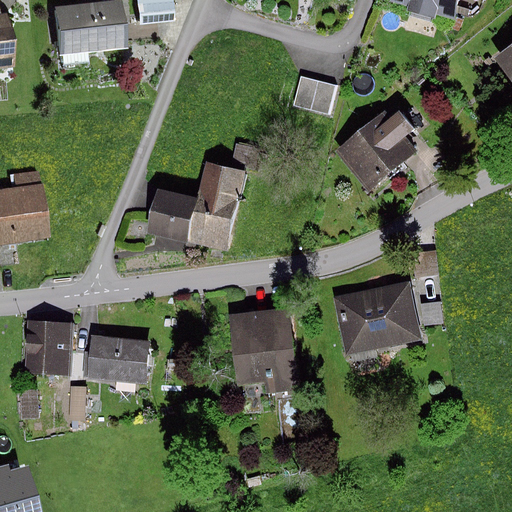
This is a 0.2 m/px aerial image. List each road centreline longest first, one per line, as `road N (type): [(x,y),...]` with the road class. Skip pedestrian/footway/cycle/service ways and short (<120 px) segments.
road 1 (residential): [(90,294),(353,255),(511,172)]
road 2 (residential): [(204,0),(90,294)]
